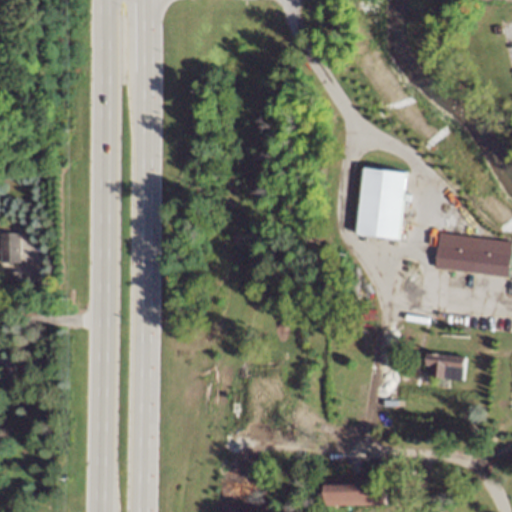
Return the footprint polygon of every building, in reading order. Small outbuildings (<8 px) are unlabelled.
[(30,55),(11,52),(13,41),(17,42),(20,24),(35,27),(30,55)] [(402,240),(409,172),(366,167),(358,235),(402,240)] [(0,233),(15,233),(15,260),(0,260),(0,233)] [(511,266),(511,278),(437,269),(441,235),(511,243),(511,266)] [(425,266),(420,304),(396,302),(401,263),(425,266)] [(0,371),(0,352),(5,351),(13,371),(2,376),(0,371)] [(461,362),(459,379),(423,376),(425,353),(462,357),(461,362)] [(455,386),(465,387),(464,399),(453,398),(455,386)] [(323,479),(322,507),(379,504),(379,477),(323,479)]
